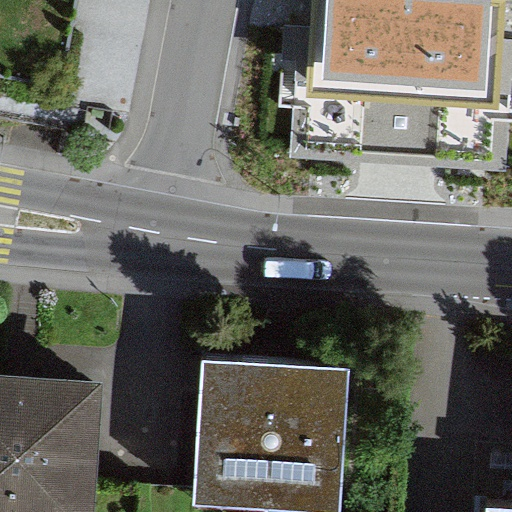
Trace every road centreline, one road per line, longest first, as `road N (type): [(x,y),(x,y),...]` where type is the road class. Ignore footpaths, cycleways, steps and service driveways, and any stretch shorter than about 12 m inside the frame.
road 1 (tertiary): [(511,263),(160,234)]
road 2 (residential): [(205,0),(160,234)]
road 3 (tertiary): [(160,234),(0,214)]
